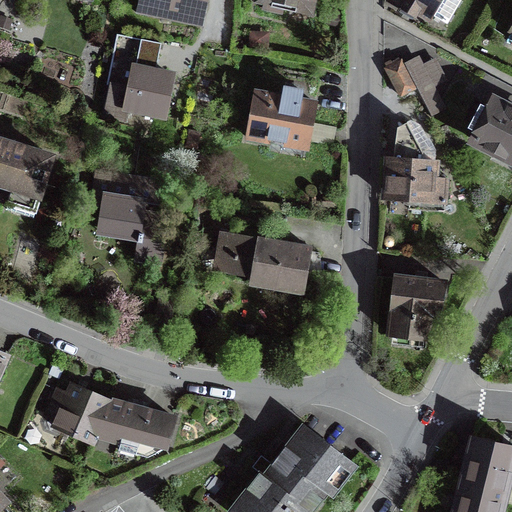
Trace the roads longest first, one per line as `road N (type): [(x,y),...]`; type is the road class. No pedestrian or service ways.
road 1 (residential): [(345,396),(359,286),(362,0)]
road 2 (residential): [(271,391),(145,368),(0,310)]
road 3 (residential): [(82,511),(255,427),(271,391)]
road 4 (residential): [(450,393),(511,266)]
